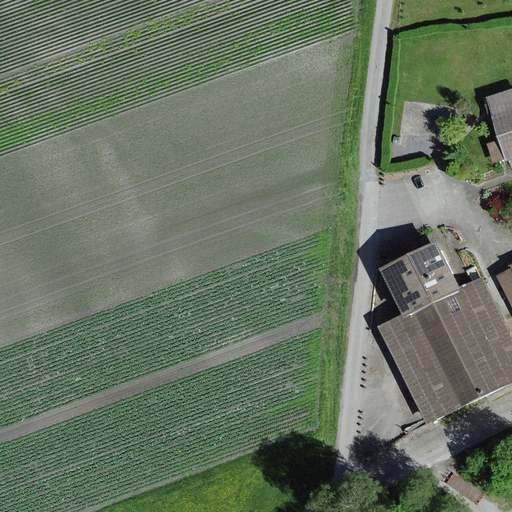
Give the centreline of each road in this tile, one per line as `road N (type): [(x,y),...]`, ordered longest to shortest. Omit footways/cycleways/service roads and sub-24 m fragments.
road 1 (unclassified): [(347,511),(384,0)]
road 2 (track): [(316,511),(511,418)]
